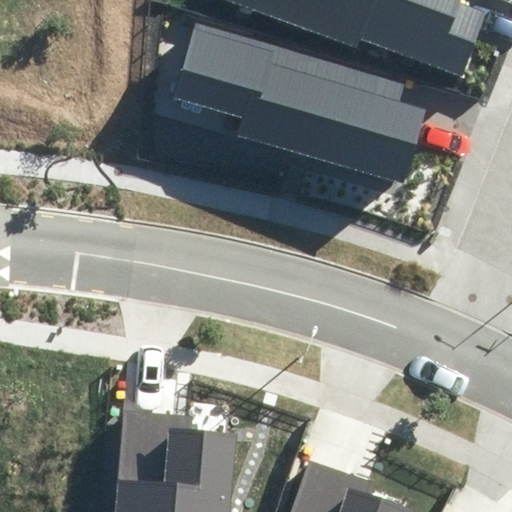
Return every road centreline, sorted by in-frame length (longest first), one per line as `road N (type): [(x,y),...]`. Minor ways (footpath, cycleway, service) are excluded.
road 1 (residential): [(453,342),(348,304),(215,272),(0,243)]
road 2 (residential): [(453,342),(511,191)]
